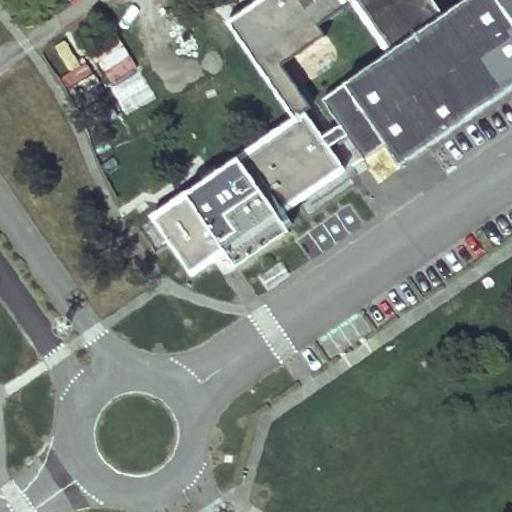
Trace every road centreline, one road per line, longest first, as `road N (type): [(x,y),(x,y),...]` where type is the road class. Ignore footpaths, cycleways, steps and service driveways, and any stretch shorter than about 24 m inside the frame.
road 1 (unclassified): [(511,173),(184,398)]
road 2 (unclassified): [(118,375),(0,201)]
road 3 (unclassified): [(0,276),(82,403)]
